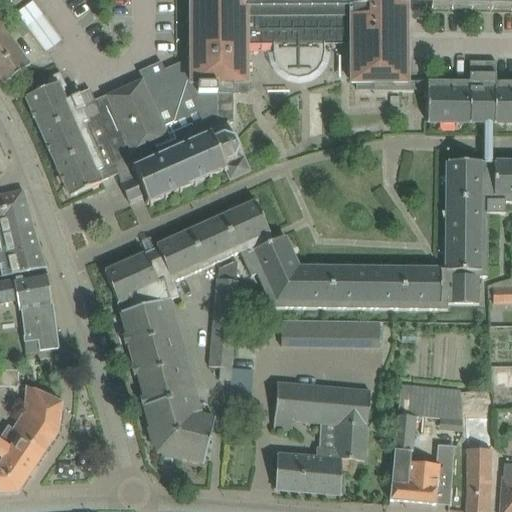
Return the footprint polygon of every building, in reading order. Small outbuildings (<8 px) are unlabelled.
[(511,0),(190,0),(191,59),(176,65),(175,66),(164,71),(161,63),(138,73),(142,80),(130,86),(105,97),(109,106),(98,111),(89,90),(78,95),(71,98),(64,84),(62,79),(60,74),(36,84),(39,92),(25,98),(26,99),(32,113),(47,146),(49,152),(60,177),(63,183),(70,198),(100,184),(101,184),(101,182),(117,175),(121,183),(120,184),(129,205),(145,198),(147,202),(145,203),(146,206),(149,205),(150,208),(153,206),(152,204),(163,198),(164,201),(168,199),(167,197),(178,192),(179,194),(182,193),(181,190),(193,185),(194,187),(197,186),(197,185),(208,180),(209,181),(212,179),(211,177),(223,172),(224,174),(225,174),(229,182),(249,173),(240,151),(241,151),(241,149),(238,149),(235,140),(236,139),(234,137),(234,138),(228,125),(232,123),(232,94),(239,95),(239,85),(246,85),(246,44),(247,44),(247,45),(273,45),(273,55),(273,56),(275,63),(275,64),(281,73),(289,78),(298,80),(308,78),(316,72),(322,64),(322,63),(324,55),(324,45),(350,44),(351,44),(351,84),(373,84),(374,91),(427,91),(427,123),(443,124),(451,124),(470,124),(470,123),(484,123),(492,123),(494,123),(494,124),(495,124),(509,124),(511,124),(511,83),(496,83),(496,80),(496,63),(495,63),(473,63),(469,63),(469,83),(450,83),(406,82),(406,6),(511,6),(511,0)] [(39,15),(25,25),(43,52),(58,42),(39,15)] [(0,80),(4,85),(30,66),(0,26),(0,80)] [(28,35),(21,26),(14,31),(20,40),(28,35)] [(29,63),(43,54),(36,44),(22,54),(29,63)] [(298,269),(291,254),(248,273),(250,279),(256,276),(271,310),(447,312),(447,306),(478,306),(478,279),(487,279),(487,216),(504,216),(504,205),(511,204),(511,163),(494,163),(494,164),(491,164),(492,146),(492,124),(484,124),(484,145),(483,164),(481,164),(481,163),(447,163),(446,213),(446,271),(441,271),(390,270),(383,270),(298,269)] [(23,192),(0,197),(0,233),(33,227),(23,192)] [(248,273),(291,254),(284,238),(273,243),(269,235),(269,234),(255,203),(156,248),(157,250),(104,274),(118,304),(119,304),(120,304),(123,313),(120,314),(127,336),(129,335),(132,344),(129,345),(135,367),(138,366),(140,375),(138,376),(144,398),(147,397),(149,406),(144,407),(150,429),(148,429),(153,448),(155,448),(157,453),(162,455),(162,457),(181,462),(181,459),(203,465),(208,445),(215,420),(201,416),(169,302),(178,299),(174,284),(239,254),(248,273)] [(39,248),(33,227),(0,233),(0,237),(3,255),(39,248)] [(45,269),(39,248),(3,255),(0,257),(0,267),(2,276),(45,269)] [(235,282),(237,265),(236,263),(218,271),(217,280),(216,280),(208,368),(231,370),(239,283),(235,282)] [(23,337),(25,354),(58,349),(52,306),(46,274),(14,280),(14,281),(0,283),(0,298),(1,304),(18,301),(19,311),(22,311),(25,337),(23,337)] [(511,304),(511,290),(492,291),(493,305),(511,304)] [(383,325),(282,322),(281,349),(383,351),(383,325)] [(250,393),(250,370),(234,369),(233,393),(250,393)] [(0,371),(0,387),(17,387),(18,372),(0,371)] [(507,373),(496,374),(496,389),(508,388),(507,373)] [(337,426),(335,451),(317,449),(316,459),(277,456),(275,491),(275,492),(340,497),(341,471),(351,472),(351,462),(364,463),(370,393),(276,385),(273,430),(292,432),(293,422),(337,426)] [(24,412),(12,430),(11,432),(44,453),(57,434),(61,404),(26,388),(24,412)] [(464,414),(465,428),(487,427),(487,413),(464,414)] [(390,497),(389,502),(435,506),(438,471),(451,472),(451,453),(454,448),(436,446),(435,466),(410,464),(411,453),(414,418),(397,417),(394,452),(390,497)] [(0,457),(2,460),(0,463),(0,472),(22,487),(44,453),(11,432),(12,430),(8,427),(0,440),(0,457)] [(467,493),(466,497),(465,511),(488,511),(490,496),(491,474),(491,451),(466,451),(467,493)] [(500,511),(511,511),(511,466),(503,466),(500,511)] [(22,487),(0,472),(0,494),(17,494),(22,487)]
